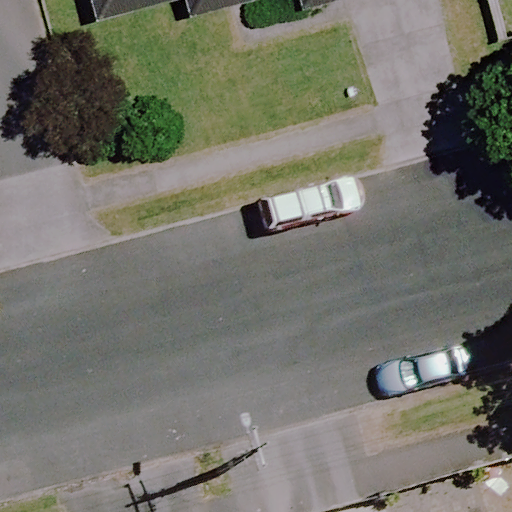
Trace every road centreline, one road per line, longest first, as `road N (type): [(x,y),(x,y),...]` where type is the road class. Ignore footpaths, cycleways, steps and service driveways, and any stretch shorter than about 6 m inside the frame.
road 1 (residential): [(100,373),(511,257)]
road 2 (residential): [(0,40),(100,373)]
